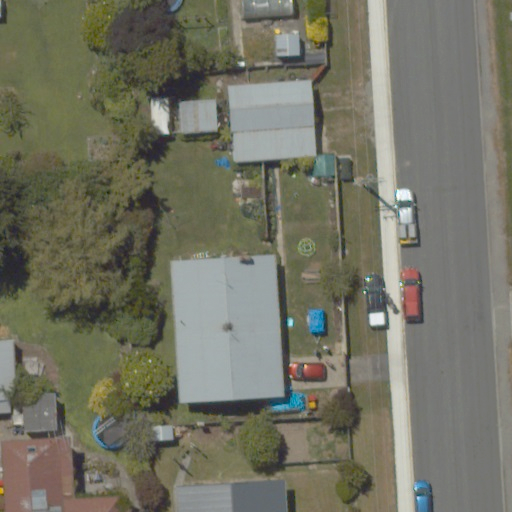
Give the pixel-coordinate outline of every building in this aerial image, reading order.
[(226,95),(150,98),(152,132),(227,129),(229,158),(315,154),(311,76),(225,80),(226,95)] [(272,251),(164,256),(172,399),(279,394),(272,251)] [(11,318),(0,318),(0,397),(14,397),(11,318)] [(68,437),(0,439),(0,511),(129,511),(129,492),(70,495),(68,437)] [(286,511),(285,477),(178,480),(178,511),(286,511)]
